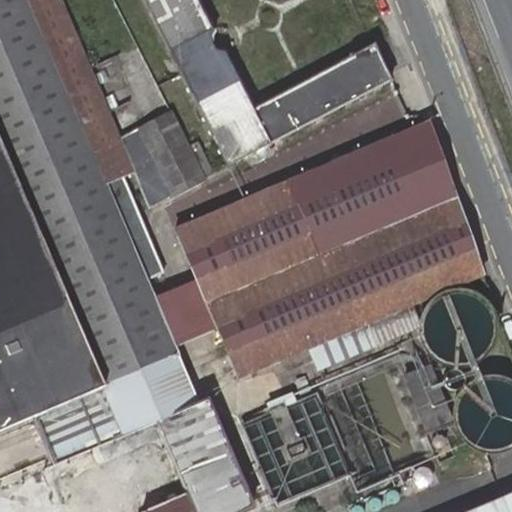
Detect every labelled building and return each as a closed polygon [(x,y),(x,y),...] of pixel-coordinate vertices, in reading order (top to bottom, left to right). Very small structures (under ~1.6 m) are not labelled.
[(160,272),(118,176),(138,167),(152,201),(206,178),(175,109),(123,131),(65,0),(0,0),(0,423),(31,411),(174,349),(152,298),(144,279),(160,272)] [(138,0),(225,167),(387,80),(371,44),(252,110),(222,50),(218,49),(215,47),(213,43),(214,37),(196,0),(138,0)] [(472,294),(484,289),(426,124),(174,229),(194,281),(152,298),(174,349),(213,332),(232,379),(305,349),(406,307),(461,284),(472,294)] [(420,334),(423,347),(430,357),(440,364),(452,368),(464,368),(475,364),(485,356),(492,347),(495,335),(496,323),(492,312),(485,302),(475,295),(472,294),(463,291),(451,291),(440,295),(430,303),(423,312),(420,324),(420,334)] [(406,307),(305,349),(316,373),(417,330),(406,307)] [(31,411),(52,463),(167,417),(195,395),(174,349),(31,411)] [(402,380),(425,436),(451,424),(429,370),(402,380)] [(451,410),(452,421),(455,433),(462,443),(472,450),(484,453),(496,453),(507,450),(511,446),(511,384),(507,381),(496,377),(483,377),(472,381),(462,388),(455,398),(451,410)] [(511,511),(511,487),(491,497),(452,511),(511,511)]
